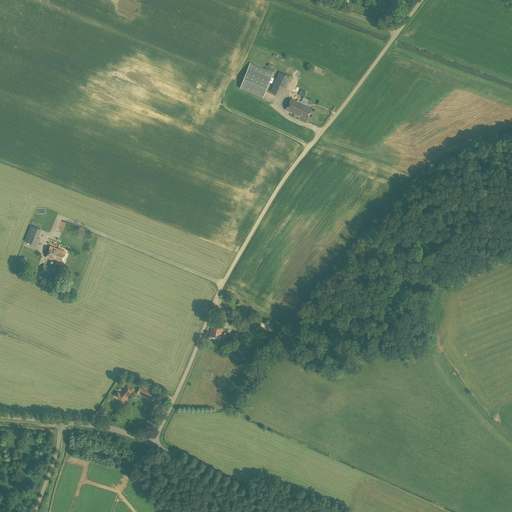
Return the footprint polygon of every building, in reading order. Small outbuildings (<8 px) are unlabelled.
[(263,98),(273,73),(250,63),(240,88),(263,98)] [(285,88),(290,77),(279,72),(270,92),(277,95),(281,87),(285,88)] [(300,77),(294,93),(306,98),(312,81),(300,77)] [(304,104),(307,99),(305,98),(304,99),(303,98),(301,103),(291,98),(285,110),(299,116),(299,115),(307,119),(311,109),(304,106),(304,104)] [(35,245),(41,230),(31,226),(25,241),(35,245)] [(55,254),(58,248),(51,246),(46,257),(55,261),(58,255),(55,254)] [(58,255),(55,261),(62,263),(66,252),(58,248),(55,254),(58,255)] [(51,278),(54,269),(44,265),(40,274),(51,278)] [(243,321),(247,314),(237,309),(234,316),(243,321)] [(220,339),(222,328),(211,327),(210,333),(209,337),(220,339)] [(234,343),(239,333),(234,330),(228,340),(234,343)] [(249,350),(251,345),(238,338),(235,342),(249,350)] [(238,360),(241,356),(232,351),(229,355),(238,360)] [(124,402),(133,390),(126,385),(119,393),(117,392),(115,394),(124,402)] [(153,401),(155,396),(140,388),(137,394),(153,401)]
